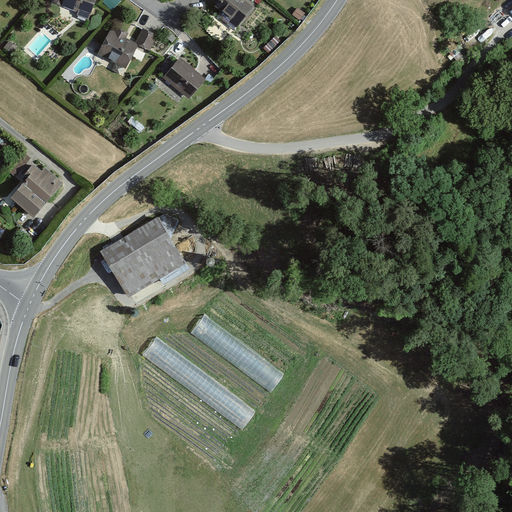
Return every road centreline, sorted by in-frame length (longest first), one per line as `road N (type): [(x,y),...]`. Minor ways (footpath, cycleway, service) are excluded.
road 1 (unclassified): [(204,125),(219,138),(258,148),(375,137),(511,63)]
road 2 (secondary): [(28,307),(98,202),(204,125)]
road 3 (secondary): [(204,125),(285,64),(337,0)]
road 4 (residential): [(0,122),(70,183),(38,229)]
road 5 (secondary): [(0,427),(28,307)]
